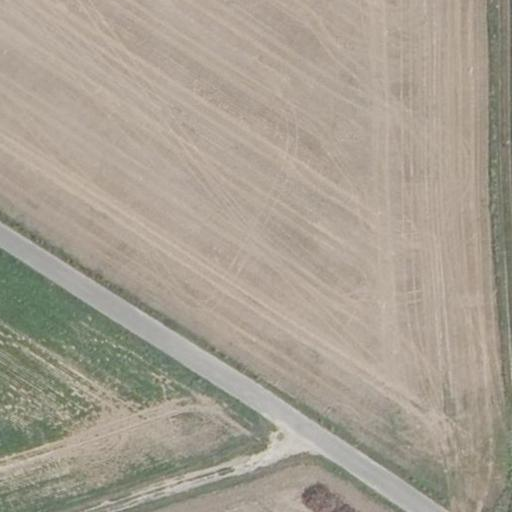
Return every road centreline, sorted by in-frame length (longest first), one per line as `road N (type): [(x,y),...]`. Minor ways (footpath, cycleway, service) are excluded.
road 1 (unclassified): [(431,511),(0,232)]
road 2 (track): [(511,255),(504,0)]
road 3 (track): [(105,511),(321,439)]
